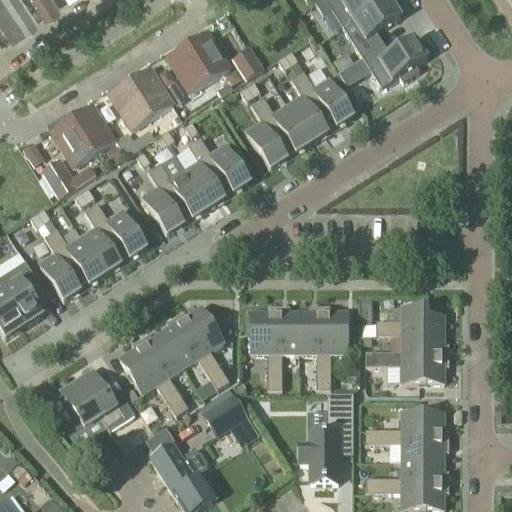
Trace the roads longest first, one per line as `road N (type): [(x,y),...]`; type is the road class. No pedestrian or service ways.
road 1 (residential): [(486,82),(216,254)]
road 2 (residential): [(216,254),(480,255)]
road 3 (residential): [(216,254),(25,367)]
road 4 (residential): [(0,105),(183,0)]
road 5 (residential): [(480,255),(481,459)]
road 6 (residential): [(486,82),(480,255)]
